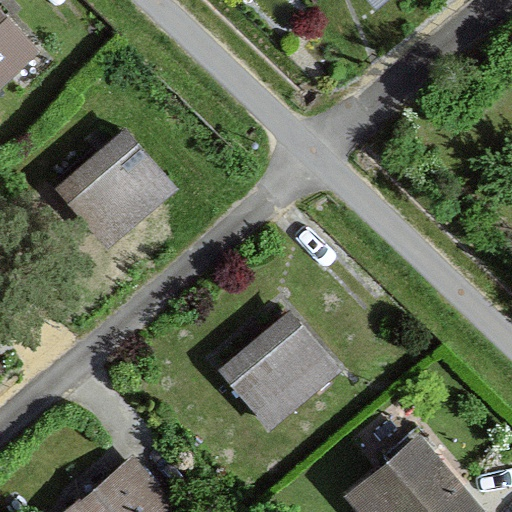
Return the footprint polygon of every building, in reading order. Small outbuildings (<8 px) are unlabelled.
[(358,0),(369,13),(384,0),(358,0)] [(0,86),(30,60),(0,27),(0,86)] [(170,193),(117,131),(48,190),(101,252),(170,193)] [(264,433),(335,373),(282,311),(211,372),(264,433)] [(340,511),(478,511),(411,436),(334,504),(340,511)] [(122,459),(59,511),(127,511),(126,511),(150,491),(122,459)]
